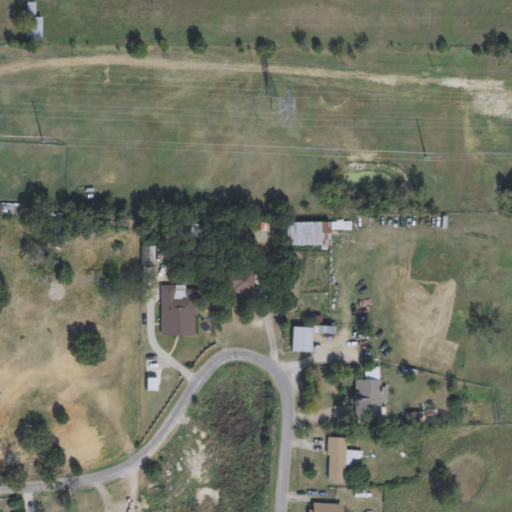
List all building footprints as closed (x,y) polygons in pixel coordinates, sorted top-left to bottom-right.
[(24,39),(24,17),(40,17),(40,39),(24,39)] [(283,245),(283,222),(342,222),(342,229),(328,229),(328,245),(283,245)] [(153,245),(153,285),(139,285),(139,245),(153,245)] [(160,287),(194,287),(194,322),(160,322),(160,287)] [(290,353),(290,328),(309,328),(309,353),(290,353)] [(379,380),(379,419),(353,419),(353,380),(379,380)] [(326,480),(326,438),(343,438),(343,480),(326,480)]
